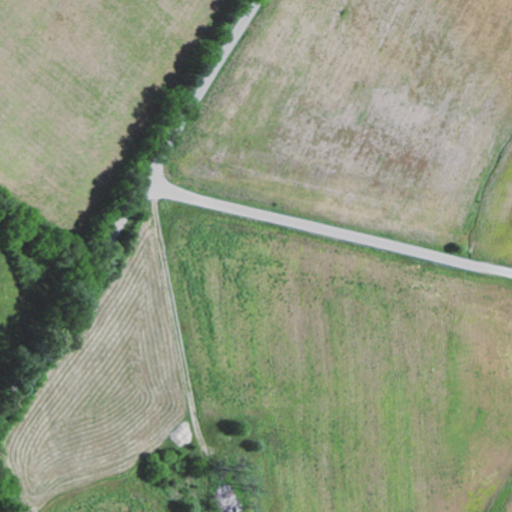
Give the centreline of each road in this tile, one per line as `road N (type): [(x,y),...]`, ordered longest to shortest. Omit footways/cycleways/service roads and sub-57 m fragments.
road 1 (residential): [(0,416),(258,0)]
road 2 (residential): [(511,274),(146,186)]
